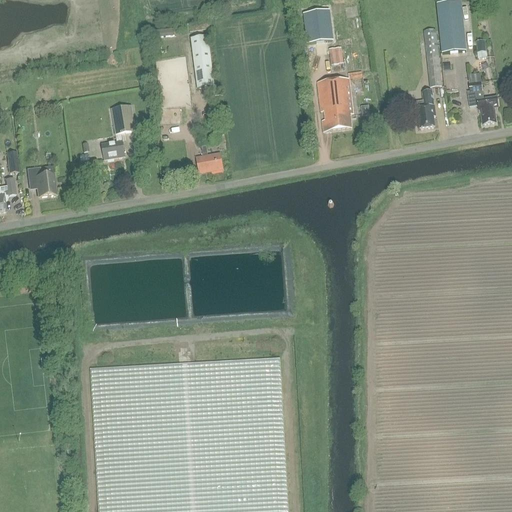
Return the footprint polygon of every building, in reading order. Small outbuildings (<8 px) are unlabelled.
[(437,5),(442,55),(466,53),(461,3),(437,5)] [(329,12),(303,15),(307,45),(333,42),(329,12)] [(174,30),(154,33),(155,41),(175,38),(174,30)] [(435,32),(423,33),(430,90),(442,89),(435,32)] [(191,40),(197,90),(215,88),(208,38),(191,40)] [(485,42),(476,43),(478,60),(487,59),(485,42)] [(329,53),(331,66),(343,64),(341,51),(329,53)] [(348,59),(357,58),(357,51),(348,51),(348,59)] [(481,84),(480,75),(468,77),(469,86),(481,84)] [(353,116),(349,80),(317,84),(321,113),(325,113),(326,122),(322,122),(324,134),(352,130),(350,116),(353,116)] [(481,84),(469,86),(470,95),(467,95),(469,110),(478,108),(479,115),(481,115),(483,127),(496,125),(494,110),(498,110),(496,100),(484,101),(481,84)] [(423,102),(414,103),(416,121),(418,121),(420,131),(435,129),(433,119),(436,119),(434,107),(432,93),(422,94),(423,102)] [(104,162),(124,159),(122,143),(120,135),(135,133),(131,108),(112,112),(117,144),(102,147),(104,162)] [(369,108),(361,108),(362,118),(370,117),(369,108)] [(220,154),(208,157),(206,147),(201,148),(202,158),(196,159),(199,177),(223,172),(220,154)] [(17,154),(7,155),(9,175),(19,174),(17,154)] [(40,170),(28,172),(29,186),(37,185),(39,199),(56,197),(54,176),(40,178),(40,170)] [(0,215),(6,214),(5,203),(6,203),(9,198),(8,198),(16,197),(13,181),(6,182),(7,188),(0,188),(0,215)]
